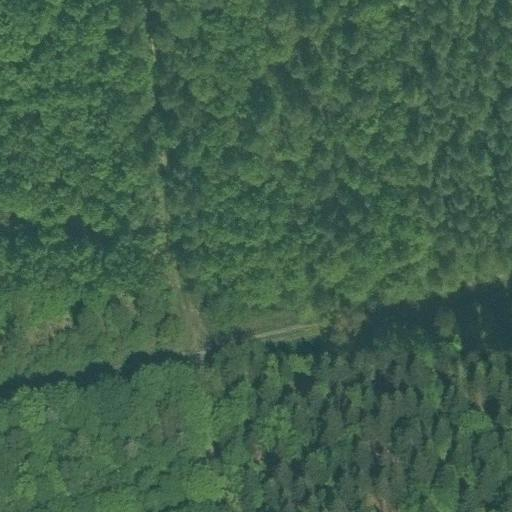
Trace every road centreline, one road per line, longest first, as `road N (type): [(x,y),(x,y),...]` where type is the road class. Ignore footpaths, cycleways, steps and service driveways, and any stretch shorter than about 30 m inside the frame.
road 1 (track): [(129,0),(164,268),(185,343)]
road 2 (track): [(511,263),(185,343)]
road 3 (track): [(185,343),(0,390)]
road 4 (track): [(0,200),(104,217),(162,240)]
